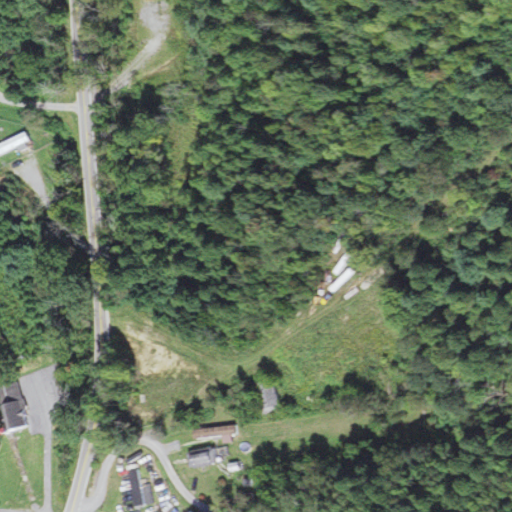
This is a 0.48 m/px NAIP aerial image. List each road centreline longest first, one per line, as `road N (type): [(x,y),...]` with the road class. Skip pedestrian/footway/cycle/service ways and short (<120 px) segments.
road 1 (secondary): [(70,511),(89,444),(102,327),(77,0)]
road 2 (residential): [(85,511),(114,450),(139,439),(170,444),(213,511)]
